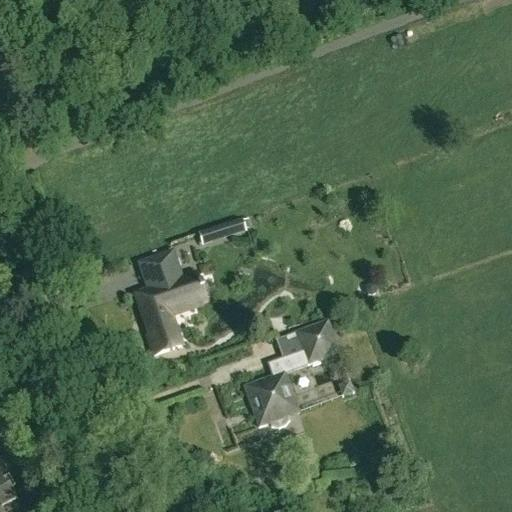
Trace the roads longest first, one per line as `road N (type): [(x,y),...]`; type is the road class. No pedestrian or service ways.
road 1 (residential): [(8,172),(459,0)]
road 2 (tertiary): [(127,511),(8,172)]
